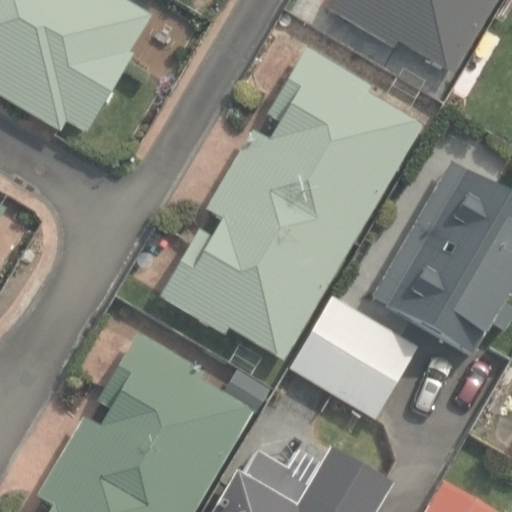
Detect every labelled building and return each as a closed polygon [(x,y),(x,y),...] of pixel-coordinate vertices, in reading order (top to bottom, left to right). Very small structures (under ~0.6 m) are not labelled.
[(61,116),(81,128),(128,49),(124,47),(146,10),(128,0),(0,0),(0,93),(55,126),(61,116)] [(393,39),(448,72),(489,0),(327,0),(322,8),(389,47),(393,39)] [(223,321),(279,354),(417,119),(362,86),(366,79),(300,40),(260,107),(277,118),(267,135),(247,123),(201,201),(219,212),(207,231),(193,223),(153,289),(219,328),(223,321)] [(370,298),(470,356),(488,324),(503,333),(511,317),(511,310),(501,304),(511,284),(511,200),(449,164),(370,298)] [(283,362),(371,412),(414,338),(326,288),(283,362)] [(185,511),(248,406),(193,374),(197,366),(132,328),(92,395),(109,404),(98,422),(79,410),(32,489),(50,499),(42,511),(28,511),(25,510),(23,511),(185,511)] [(263,381),(233,363),(221,384),(251,402),(263,381)] [(204,511),(364,511),(386,475),(327,441),(317,456),(294,443),(283,462),(251,444),(237,469),(232,466),(204,511)] [(497,511),(444,481),(425,511),(497,511)]
